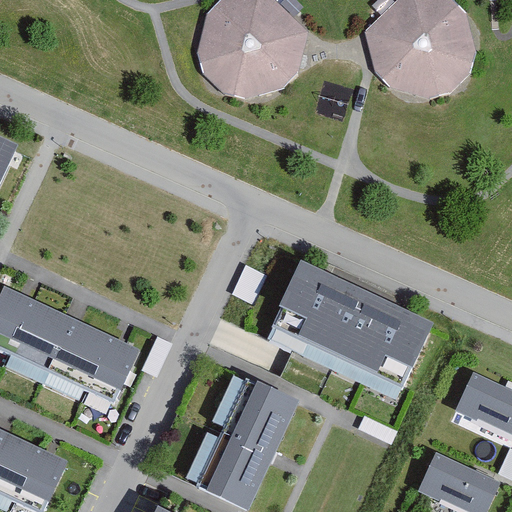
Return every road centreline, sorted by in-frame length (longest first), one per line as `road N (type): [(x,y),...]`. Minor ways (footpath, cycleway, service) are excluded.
road 1 (residential): [(253,203),(107,511)]
road 2 (residential): [(511,318),(253,203)]
road 3 (residential): [(253,203),(0,89)]
